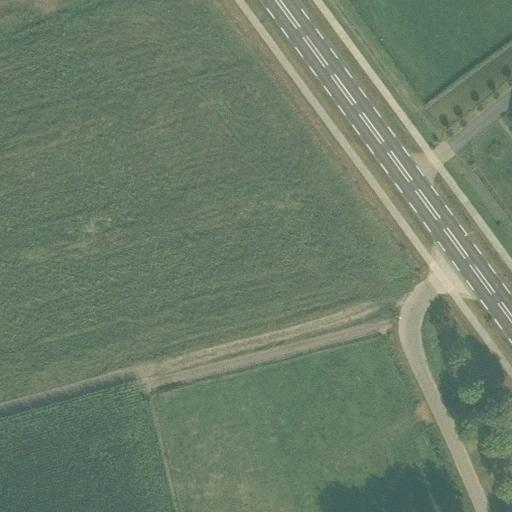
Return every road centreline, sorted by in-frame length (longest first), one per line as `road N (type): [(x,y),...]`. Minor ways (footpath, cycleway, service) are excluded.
road 1 (secondary): [(468,260),(277,0)]
road 2 (unclassified): [(483,511),(410,330),(422,294),(468,260)]
